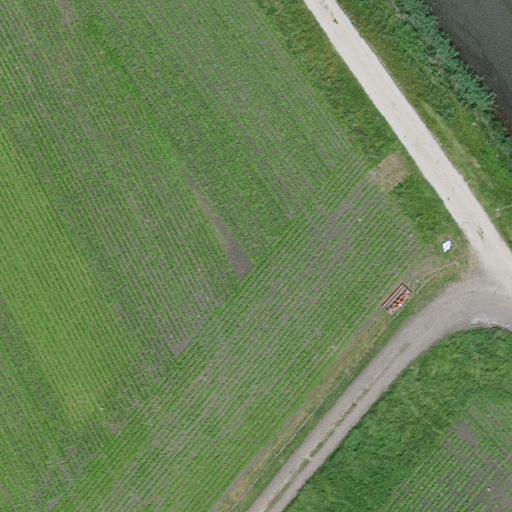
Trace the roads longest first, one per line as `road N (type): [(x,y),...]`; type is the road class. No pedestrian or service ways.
road 1 (track): [(511,273),(321,0)]
road 2 (track): [(511,310),(298,511)]
